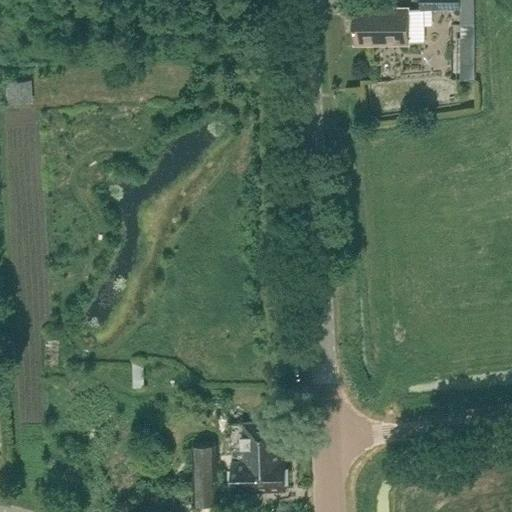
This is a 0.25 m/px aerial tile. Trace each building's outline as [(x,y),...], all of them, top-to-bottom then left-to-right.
[(476,78),(475,0),(420,0),(421,9),(460,9),(461,78),(476,78)] [(354,43),(409,42),(408,9),(354,10),(354,43)] [(9,103),(33,102),(32,80),(8,81),(9,103)] [(134,387),(144,387),(143,362),(133,362),(134,387)] [(224,407),(224,398),(207,398),(207,408),(224,407)] [(286,459),(283,459),(281,429),(260,429),(260,423),(232,424),(235,493),(288,491),(286,459)] [(216,443),(192,444),(193,504),(218,503),(216,443)]
